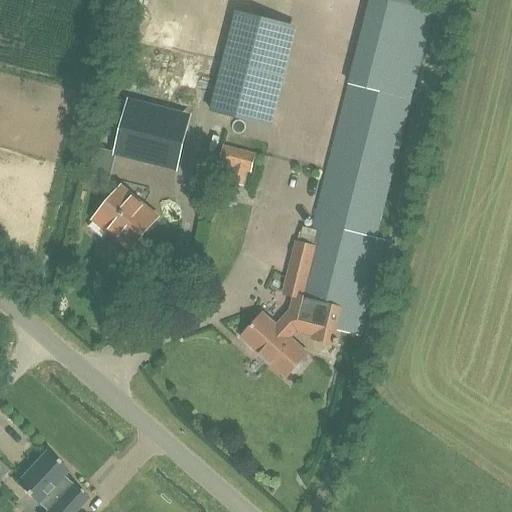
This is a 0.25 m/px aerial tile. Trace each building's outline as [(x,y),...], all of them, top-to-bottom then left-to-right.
[(445,11),(392,0),(368,0),(313,223),(377,237),(414,91),(427,93),(445,11)] [(209,112),(261,124),(287,24),(236,10),(209,112)] [(114,153),(178,169),(191,117),(127,101),(114,153)] [(233,168),(229,182),(244,186),(248,172),(252,173),(257,153),(224,144),(218,164),(233,168)] [(121,234),(133,245),(156,219),(122,188),(100,212),(122,232),(121,234)] [(350,311),(345,332),(364,336),(385,239),(320,226),(319,231),(316,245),(302,299),(350,311)] [(304,227),(300,241),(315,245),(319,231),(304,227)] [(263,314),(242,337),(286,377),(307,354),(289,337),(295,331),(312,336),(311,340),(339,346),(341,339),(343,339),(345,332),(350,311),(302,299),(293,297),(288,314),(277,326),(263,314)] [(73,483),(72,484),(70,487),(61,479),(64,476),(69,471),(47,450),(16,483),(38,503),(39,503),(47,511),(46,511),(75,511),(89,498),(73,483)] [(0,478),(9,469),(0,461),(0,478)]
